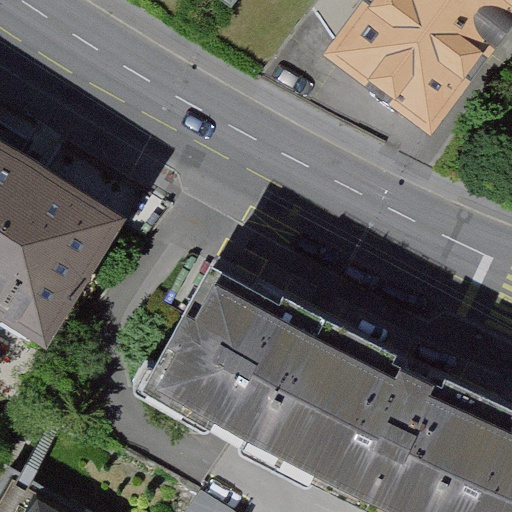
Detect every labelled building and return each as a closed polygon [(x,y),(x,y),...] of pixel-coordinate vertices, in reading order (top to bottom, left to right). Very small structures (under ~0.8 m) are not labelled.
[(511,13),(511,0),(368,0),(336,44),(437,118),(511,13)] [(0,310),(40,335),(113,218),(0,148),(0,310)] [(357,502),(416,377),(397,368),(393,377),(206,280),(185,318),(176,312),(157,346),(166,352),(145,392),(357,502)] [(511,511),(511,431),(430,396),(435,386),(416,377),(357,502),(378,511),(511,511)] [(82,511),(10,470),(0,487),(0,511),(82,511)] [(223,511),(206,501),(197,511),(223,511)]
